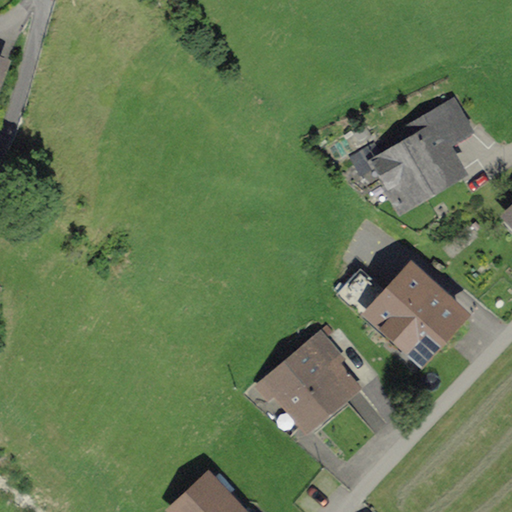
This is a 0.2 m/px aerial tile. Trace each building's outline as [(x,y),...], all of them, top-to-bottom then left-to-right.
[(485,160),(456,107),(363,157),(392,210),(485,160)] [(511,210),(498,225),(511,238),(511,210)] [(353,265),(332,288),(360,314),(367,306),(417,351),(455,308),(407,265),(383,292),(353,265)] [(324,335),(263,388),(302,432),(363,379),(324,335)] [(246,511),(210,476),(174,511),(246,511)]
